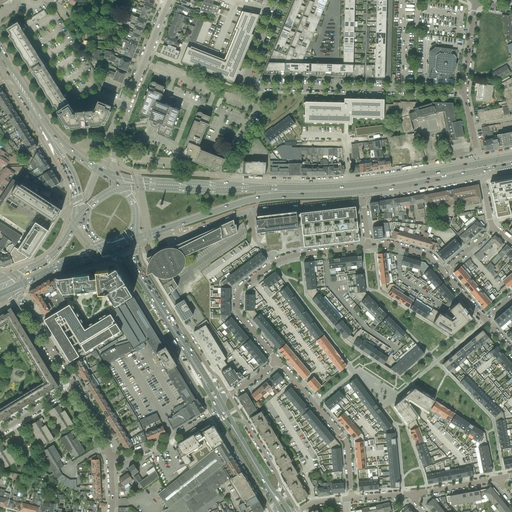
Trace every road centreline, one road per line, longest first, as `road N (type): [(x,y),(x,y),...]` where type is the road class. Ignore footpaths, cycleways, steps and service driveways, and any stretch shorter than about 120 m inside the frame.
road 1 (primary): [(153,232),(265,196),(379,189),(511,165)]
road 2 (primary): [(511,157),(363,184),(225,191)]
road 3 (residential): [(367,246),(291,255),(240,288),(238,316),(276,360)]
road 4 (residential): [(335,89),(246,83),(278,0)]
road 5 (residential): [(276,360),(345,440),(351,498)]
road 6 (primary): [(99,171),(51,131),(0,50)]
road 7 (primary): [(13,83),(69,172),(80,215)]
road 8 (residential): [(349,178),(234,179),(225,191)]
road 9 (residential): [(477,156),(349,178)]
road 10 (residential): [(332,59),(334,0),(316,45),(324,59)]
road 11 (residential): [(362,198),(482,177)]
